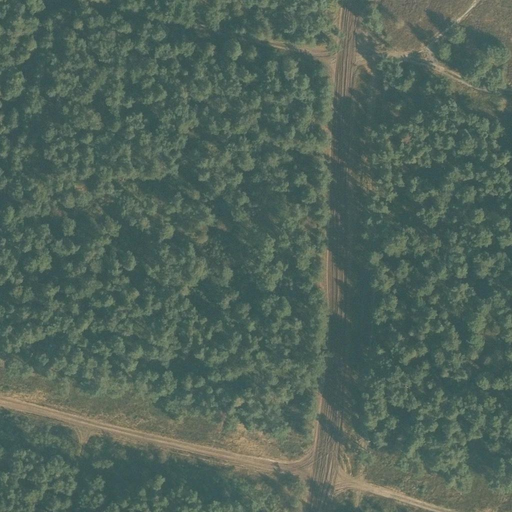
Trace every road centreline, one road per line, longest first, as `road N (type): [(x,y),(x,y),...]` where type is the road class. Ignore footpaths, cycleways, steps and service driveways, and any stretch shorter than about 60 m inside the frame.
road 1 (track): [(319,511),(354,0)]
road 2 (track): [(0,403),(327,481)]
road 3 (track): [(377,56),(331,57),(88,0)]
road 4 (track): [(42,0),(0,173)]
road 5 (track): [(454,511),(327,481)]
